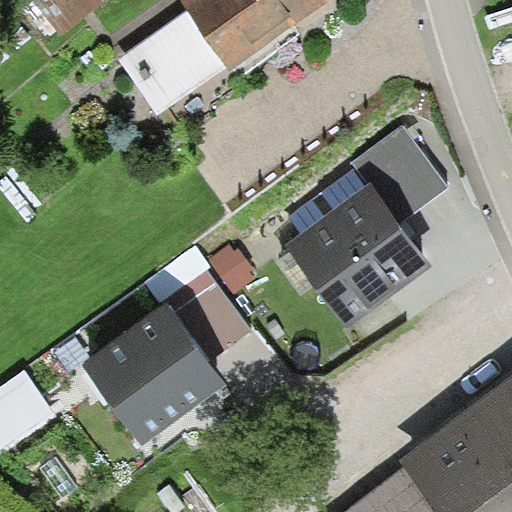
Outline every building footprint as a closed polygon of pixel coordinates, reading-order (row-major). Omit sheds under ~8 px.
[(314,0),(179,0),(186,10),(122,55),(159,108),(314,0)] [(444,182),(396,121),(344,161),(361,184),(392,223),(444,182)] [(16,162),(0,174),(0,177),(31,215),(48,201),(16,162)] [(392,223),(361,184),(284,243),(340,316),(417,256),(392,223)] [(248,337),(209,283),(175,307),(213,361),(248,337)] [(175,307),(161,287),(82,343),(135,416),(213,361),(175,307)] [(0,415),(43,389),(28,364),(0,381),(0,415)] [(511,511),(511,376),(417,446),(465,511),(511,511)] [(465,511),(417,446),(327,511),(465,511)]
